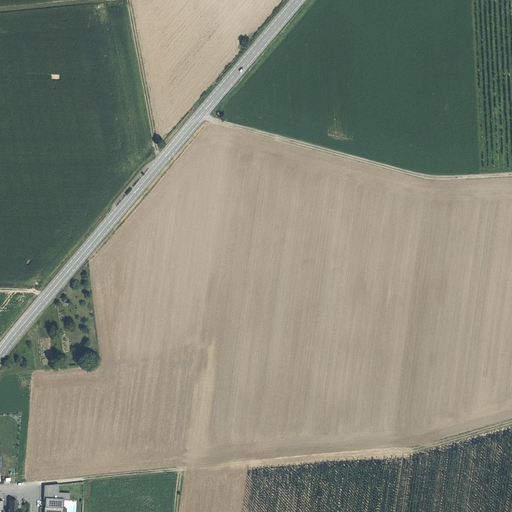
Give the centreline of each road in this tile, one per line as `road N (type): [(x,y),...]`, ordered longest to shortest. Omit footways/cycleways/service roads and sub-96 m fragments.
road 1 (track): [(511,420),(395,452),(15,486)]
road 2 (secondary): [(299,0),(0,353)]
road 3 (track): [(176,511),(197,354),(0,373)]
road 4 (track): [(511,175),(431,178),(199,118)]
road 5 (track): [(395,452),(431,178)]
road 6 (track): [(128,0),(159,162)]
